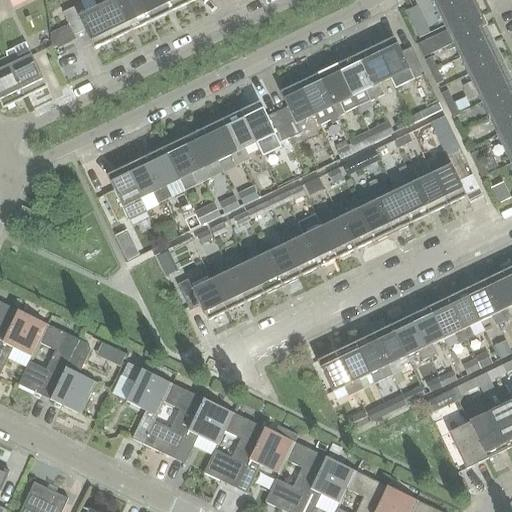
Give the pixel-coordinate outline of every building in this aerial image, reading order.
[(10,0),(15,9),(34,0),(10,0)] [(98,9),(113,41),(132,32),(115,0),(106,0),(109,4),(98,9)] [(115,0),(132,32),(151,23),(139,0),(115,0)] [(139,0),(151,23),(170,14),(163,0),(139,0)] [(163,0),(170,14),(188,5),(186,0),(163,0)] [(430,0),(448,35),(419,50),(423,59),(449,45),(511,169),(511,82),(472,0),(430,0)] [(94,50),(113,41),(98,9),(86,15),(82,5),(63,14),(68,24),(75,38),(76,40),(87,35),(94,50)] [(75,38),(68,24),(65,26),(50,33),(53,50),(68,42),(75,38)] [(429,34),(425,26),(415,31),(418,39),(429,34)] [(375,48),(390,80),(401,74),(406,84),(424,76),(411,49),(401,54),(394,39),(375,48)] [(9,68),(25,99),(47,89),(24,41),(5,50),(8,60),(9,68)] [(356,57),(377,100),(384,96),(379,85),(390,80),(375,48),(356,57)] [(358,109),(377,100),(356,57),(337,66),(358,109)] [(432,73),(438,70),(432,58),(426,61),(432,73)] [(25,99),(9,68),(8,60),(0,63),(0,104),(2,110),(25,99)] [(358,109),(337,66),(318,75),(338,118),(358,109)] [(438,70),(432,73),(437,85),(443,82),(438,70)] [(338,118),(318,75),(299,84),(315,116),(320,126),(330,121),(332,125),(340,121),(338,118)] [(287,108),(277,113),(290,140),(309,131),(304,121),(315,116),(299,84),(280,93),(287,108)] [(448,92),(442,95),(448,107),(454,104),(448,92)] [(271,149),(290,140),(277,113),(267,118),(260,103),(240,113),(256,144),(266,139),(271,149)] [(454,104),(448,107),(454,119),(460,116),(454,104)] [(430,117),(441,112),(438,105),(427,110),(430,117)] [(222,122),(243,164),(250,161),(245,150),(256,144),(240,113),(222,122)] [(444,118),(430,125),(433,132),(447,125),(444,118)] [(203,131),(218,162),(231,156),(236,168),(243,164),(222,122),(203,131)] [(388,122),(369,131),(375,143),(394,133),(388,122)] [(183,140),(204,183),(211,180),(206,168),(218,162),(203,131),(183,140)] [(356,152),(375,143),(369,131),(350,141),(356,152)] [(413,143),(409,137),(395,144),(398,150),(413,143)] [(164,149),(179,181),(192,175),(197,186),(204,183),(183,140),(164,149)] [(353,154),(348,146),(337,152),(341,160),(353,154)] [(145,159),(165,202),(172,198),(167,187),(179,181),(164,149),(145,159)] [(443,170),(432,175),(447,207),(466,198),(459,183),(469,178),(457,152),(439,161),(443,170)] [(477,153),(471,156),(477,168),(483,165),(477,153)] [(493,158),(483,163),(488,173),(498,169),(493,158)] [(147,211),(165,202),(145,159),(126,168),(147,211)] [(361,171),(357,161),(342,168),(347,178),(361,171)] [(483,165),(477,168),(483,180),(489,177),(483,165)] [(397,171),(401,178),(409,175),(405,167),(397,171)] [(147,211),(126,168),(107,177),(114,192),(104,197),(116,224),(127,219),(129,222),(148,213),(147,211)] [(344,180),(339,170),(328,175),(333,185),(344,180)] [(428,216),(447,207),(432,175),(420,181),(416,171),(409,175),(428,216)] [(410,225),(428,216),(409,175),(401,178),(406,188),(395,193),(410,225)] [(325,189),(320,179),(305,186),(309,196),(325,189)] [(245,207),(259,199),(253,187),(239,195),(245,207)] [(301,187),(283,196),(287,204),(295,201),(296,202),(306,197),(301,187)] [(392,233),(410,225),(395,193),(384,198),(379,189),(372,193),(392,233)] [(373,242),(392,233),(372,193),(365,196),(369,205),(358,211),(373,242)] [(283,196),(265,205),(269,213),(287,204),(283,196)] [(225,216),(241,208),(235,198),(220,205),(225,216)] [(214,205),(196,214),(202,227),(220,218),(214,205)] [(247,214),(250,222),(269,213),(265,205),(247,214)] [(355,251),(373,242),(358,211),(347,216),(342,207),(335,210),(355,251)] [(29,225),(34,214),(23,209),(18,220),(29,225)] [(336,260),(355,251),(335,210),(328,214),(332,223),(321,228),(336,260)] [(250,222),(247,214),(234,220),(238,228),(250,222)] [(318,269),(336,260),(321,228),(310,234),(306,224),(298,228),(318,269)] [(166,243),(177,238),(171,225),(160,230),(166,243)] [(228,233),(224,225),(211,231),(215,239),(228,233)] [(300,278),(318,269),(298,228),(291,231),(295,241),(284,246),(300,278)] [(213,239),(209,231),(197,238),(201,245),(213,239)] [(281,287),(300,278),(284,246),(273,251),(269,242),(262,246),(281,287)] [(263,295),(281,287),(262,246),(254,249),(259,258),(247,264),(263,295)] [(244,304),(263,295),(247,264),(236,269),(232,260),(225,263),(244,304)] [(222,276),(211,281),(226,313),(244,304),(225,263),(217,267),(222,276)] [(511,268),(501,273),(511,296),(511,268)] [(511,296),(501,273),(482,282),(503,323),(510,320),(505,310),(511,307),(511,296)] [(207,322),(226,313),(211,281),(200,287),(195,277),(177,286),(189,312),(200,307),(207,322)] [(464,291),(480,323),(491,317),(495,327),(503,323),(482,282),(464,291)] [(446,300),(466,341),(473,337),(469,328),(480,323),(464,291),(446,300)] [(427,309),(443,341),(454,335),(458,344),(466,341),(446,300),(427,309)] [(0,348),(17,312),(0,303),(0,348)] [(409,318),(429,359),(436,355),(432,346),(443,341),(427,309),(409,318)] [(17,312),(0,348),(0,375),(13,349),(32,358),(39,344),(47,326),(17,312)] [(409,318),(390,327),(406,358),(417,353),(422,362),(429,359),(409,318)] [(79,341),(47,326),(39,344),(55,352),(45,371),(29,363),(18,386),(50,401),(79,341)] [(390,327),(372,335),(392,376),(400,373),(395,364),(406,358),(390,327)] [(354,344),(369,376),(381,371),(385,380),(392,376),(372,335),(354,344)] [(88,346),(79,341),(50,401),(80,416),(96,384),(78,376),(90,351),(88,346)] [(494,347),(501,361),(511,355),(511,352),(507,341),(494,347)] [(336,353),(356,394),(363,391),(358,381),(369,376),(354,344),(336,353)] [(125,356),(116,352),(111,364),(120,368),(125,356)] [(348,398),(356,394),(336,353),(317,362),(332,394),(344,388),(348,398)] [(476,360),(481,370),(493,365),(487,353),(475,358),(476,360)] [(468,377),(481,370),(476,360),(463,367),(468,377)] [(511,379),(511,363),(495,372),(498,379),(508,374),(511,380),(511,379)] [(162,403),(171,385),(127,365),(121,377),(135,384),(126,403),(145,412),(132,440),(142,445),(153,422),(162,403)] [(444,389),(457,382),(452,372),(439,378),(444,389)] [(474,382),(478,389),(482,387),(485,395),(496,389),(493,382),(498,379),(495,372),(474,382)] [(442,388),(438,379),(427,384),(432,393),(442,388)] [(478,389),(474,382),(454,391),(457,399),(478,389)] [(174,460),(203,400),(171,385),(162,403),(178,411),(169,430),(153,422),(142,445),(174,460)] [(424,397),(419,388),(406,394),(410,403),(424,397)] [(457,399),(454,391),(426,405),(431,415),(459,402),(457,399)] [(391,403),(395,411),(395,412),(406,406),(402,398),(391,403)] [(233,415),(203,400),(174,460),(184,465),(198,437),(218,447),(225,433),(233,415)] [(507,451),(511,448),(511,407),(510,404),(490,414),(507,451)] [(382,418),(382,417),(378,409),(366,415),(370,423),(370,424),(382,418)] [(368,424),(363,413),(350,419),(355,430),(368,424)] [(487,460),(507,451),(490,414),(469,424),(487,460)] [(264,430),(233,415),(225,433),(240,440),(231,459),(214,451),(203,474),(235,490),(264,430)] [(466,471),(487,460),(469,424),(448,434),(466,471)] [(294,444),(264,430),(235,490),(246,494),(259,466),(279,476),(286,462),(294,444)] [(299,511),(325,459),(294,444),(286,462),(301,469),(292,488),(276,480),(265,503),(282,511),(299,511)] [(325,453),(327,448),(318,444),(315,448),(325,453)] [(338,456),(341,450),(332,446),(329,452),(338,456)] [(325,459),(299,511),(312,511),(320,496),(340,505),(347,491),(355,473),(325,459)] [(0,492),(9,473),(0,468),(0,511),(4,511),(6,511),(0,508),(0,492)] [(335,511),(374,511),(386,488),(355,473),(347,491),(363,498),(355,511),(341,511),(337,510),(335,511)] [(62,511),(68,500),(34,484),(20,511),(62,511)] [(412,511),(416,502),(386,488),(374,511),(412,511)] [(437,511),(416,502),(412,511),(437,511)]
